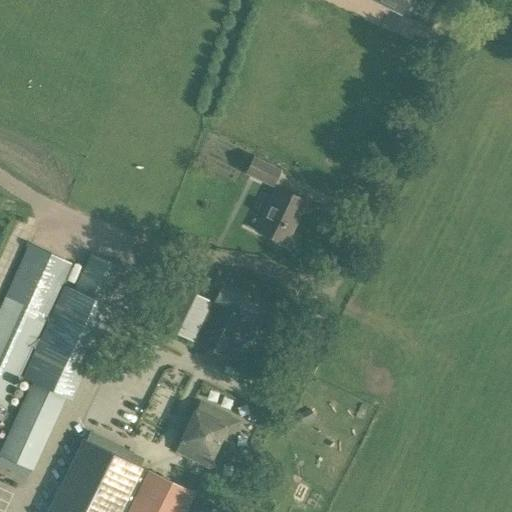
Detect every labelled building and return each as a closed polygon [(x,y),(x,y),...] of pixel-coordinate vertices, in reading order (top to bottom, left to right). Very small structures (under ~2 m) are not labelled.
[(373,0),(404,15),(410,0),(373,0)] [(253,156),(244,174),(272,187),(281,169),(253,156)] [(276,187),(255,231),(285,245),(306,201),(276,187)] [(0,406),(4,408),(70,264),(29,245),(0,309),(0,406)] [(0,455),(31,470),(64,396),(68,398),(110,306),(106,305),(123,268),(91,254),(75,291),(71,289),(29,380),(33,382),(0,455)] [(238,341),(242,343),(243,344),(247,343),(251,339),(254,332),(255,328),(253,324),(248,321),(257,302),(221,285),(219,289),(210,284),(203,299),(178,287),(160,325),(230,358),(238,341)] [(207,464),(225,426),(195,411),(176,449),(207,464)] [(84,443),(49,511),(131,511),(149,475),(84,443)] [(182,511),(191,495),(149,475),(131,511),(182,511)]
